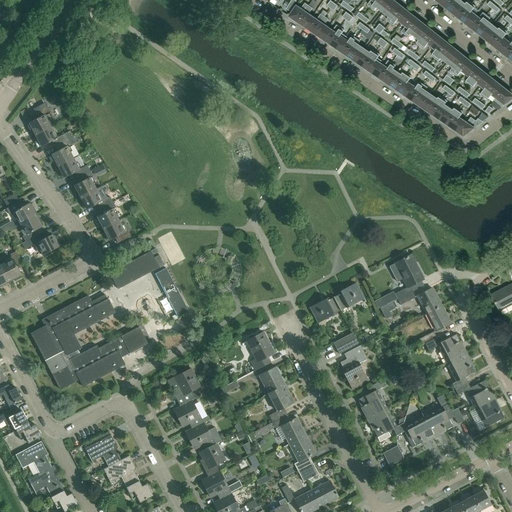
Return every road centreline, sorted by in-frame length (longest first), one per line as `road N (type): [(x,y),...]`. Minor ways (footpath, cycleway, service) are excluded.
road 1 (unclassified): [(248,0),(464,148),(511,113)]
road 2 (unclassified): [(0,310),(94,258),(0,128)]
road 3 (residential): [(377,511),(288,326)]
road 4 (residential): [(182,511),(123,404),(51,430)]
road 5 (residential): [(511,393),(461,293),(511,255)]
road 6 (residential): [(511,82),(410,0)]
road 7 (tertiary): [(0,103),(72,0)]
